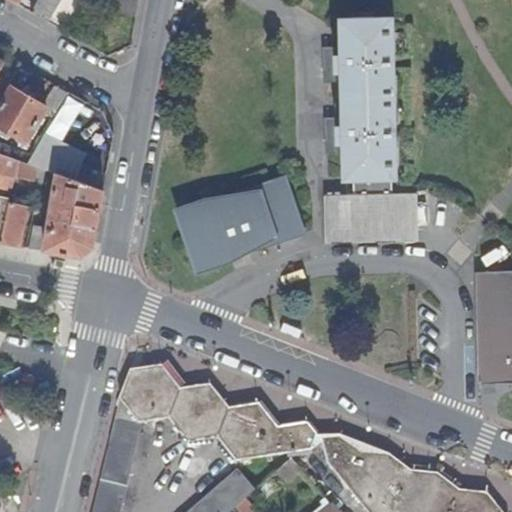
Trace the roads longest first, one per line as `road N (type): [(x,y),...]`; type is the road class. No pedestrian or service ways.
road 1 (residential): [(110,298),(511,448)]
road 2 (residential): [(59,501),(110,298)]
road 3 (residential): [(110,298),(140,104)]
road 4 (residential): [(140,104),(0,23)]
